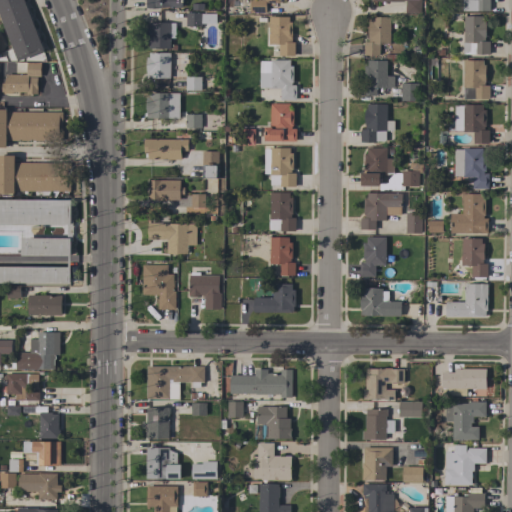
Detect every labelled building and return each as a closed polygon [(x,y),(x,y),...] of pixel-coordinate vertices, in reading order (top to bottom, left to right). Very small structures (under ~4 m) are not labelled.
[(0,0),(24,0),(44,51),(18,61),(0,15),(0,0)] [(181,0),(181,8),(169,7),(161,7),(161,8),(145,8),(145,0),(181,0)] [(284,0),(284,1),(279,1),(279,3),(266,3),(266,13),(249,13),(249,0),(284,0)] [(420,0),(420,14),(405,14),(405,0),(420,0)] [(489,0),(489,11),(463,11),(463,0),(489,0)] [(214,24),(201,23),(201,27),(185,26),(186,13),(201,13),(201,14),(214,15),(214,24)] [(483,16),(483,21),(485,21),(485,37),(485,40),(484,40),(482,39),(479,41),(489,41),(489,54),(463,54),(463,43),(465,43),(465,32),(464,32),(464,30),(463,30),(464,16),(483,16)] [(288,17),(288,22),(292,22),(291,42),(294,42),(294,56),(279,56),(279,55),(269,55),(269,44),(269,17),(288,17)] [(389,44),(380,44),(379,55),(364,55),(364,42),(368,42),(368,38),(368,22),(370,22),(370,17),(390,18),(389,44)] [(174,31),(169,31),(169,48),(148,48),(148,44),(145,44),(145,28),(146,28),(146,23),(174,23),(174,31)] [(170,78),(146,78),(146,72),(145,72),(145,57),(148,57),(148,52),(170,53),(170,78)] [(290,60),(290,66),(293,66),(293,82),(291,82),(291,85),(296,86),(296,100),(280,100),(281,89),(270,88),(271,60),(290,60)] [(386,76),(393,76),(393,88),(376,88),(376,96),(361,95),(361,86),(364,86),(364,66),(367,66),(367,60),(387,61),(386,76)] [(483,61),(483,65),(485,65),(485,82),(484,82),(484,85),(489,86),(489,99),(463,99),(463,88),(463,60),(483,61)] [(13,92),(13,93),(11,93),(2,93),(2,92),(1,92),(1,83),(5,83),(5,74),(26,75),(26,70),(14,70),(14,62),(40,63),(40,77),(28,76),(28,77),(37,77),(37,94),(26,94),(26,92),(13,92)] [(200,77),(200,90),(185,90),(185,77),(200,77)] [(401,83),(418,83),(418,101),(401,101),(401,83)] [(146,118),(146,112),(145,112),(145,97),(148,98),(148,93),(179,93),(179,118),(146,118)] [(291,126),(291,129),(296,129),(296,141),(264,141),(264,127),(270,127),(270,103),(290,104),(290,109),(293,109),(293,126),(291,126)] [(386,121),(394,121),(393,131),(385,131),(385,142),(375,141),(375,143),(360,143),(360,130),(365,130),(365,109),(366,109),(366,104),(386,104),(386,121)] [(463,105),(482,105),(482,108),(485,108),(485,127),(484,127),(484,130),(489,130),(489,143),(473,143),(473,131),(463,131),(463,130),(453,130),(454,105),(463,105)] [(0,109),(6,109),(6,112),(62,112),(62,141),(6,141),(6,147),(0,147),(0,109)] [(185,114),(200,114),(200,115),(207,115),(207,127),(201,127),(201,128),(185,128),(185,114)] [(255,145),(239,145),(239,129),(255,129),(255,145)] [(187,139),(187,151),(181,151),(181,160),(148,159),(148,157),(145,157),(145,153),(143,153),(143,139),(187,139)] [(264,149),(270,149),(270,148),(289,148),(289,153),(293,153),(292,170),(291,170),(291,173),(296,173),(295,187),(279,187),(279,185),(270,185),(270,174),(264,174),(264,149)] [(360,185),(361,173),(363,173),(364,154),(367,154),(367,148),(386,148),(386,159),(393,159),(393,173),(386,173),(386,177),(381,177),(381,183),(379,183),(380,183),(379,186),(360,185)] [(463,150),(463,148),(482,149),(482,154),(485,154),(485,171),(484,171),(484,174),(488,174),(488,189),(472,188),(473,177),(462,177),(462,176),(454,176),(454,150),(463,150)] [(218,166),(216,166),(216,178),(203,178),(203,165),(202,165),(202,151),(218,151),(218,166)] [(0,155),(14,155),(14,162),(70,163),(69,191),(17,191),(17,195),(0,195),(0,155)] [(393,173),(401,173),(401,171),(411,171),(411,168),(409,168),(409,163),(422,163),(422,173),(418,173),(418,186),(403,186),(403,190),(400,190),(380,190),(379,186),(380,183),(388,183),(388,180),(393,173)] [(179,187),(183,187),(183,194),(179,194),(179,200),(148,200),(148,180),(179,180),(179,187)] [(289,193),(289,198),(292,198),(292,214),(291,214),(291,217),(295,218),(295,231),(269,231),(269,214),(270,214),(270,193),(289,193)] [(401,193),(401,195),(406,195),(406,201),(401,201),(401,207),(400,207),(400,214),(385,214),(385,220),(375,220),(375,230),(360,230),(360,218),(365,218),(365,215),(363,215),(363,198),(367,198),(367,193),(401,193)] [(191,194),(205,194),(205,204),(204,204),(204,207),(191,207),(191,194)] [(482,194),(482,199),(485,199),(485,216),(483,216),(483,219),(488,219),(488,232),(449,232),(449,213),(462,213),(462,194),(482,194)] [(0,199),(70,200),(70,224),(0,224),(0,199)] [(421,213),(421,233),(405,233),(406,213),(421,213)] [(441,232),(440,220),(426,220),(427,232),(441,232)] [(196,224),(195,245),(187,245),(187,254),(166,254),(166,240),(147,239),(147,223),(196,224)] [(270,237),(289,237),(289,243),(292,243),(292,258),(290,258),(290,263),(294,263),(294,276),(280,276),(280,264),(270,264),(270,237)] [(385,265),(375,265),(375,277),(360,277),(360,262),(363,262),(363,263),(364,263),(364,259),(363,259),(363,243),(366,243),(366,237),(385,237),(385,265)] [(68,238),(68,256),(21,255),(21,238),(68,238)] [(481,239),(481,244),(483,244),(483,260),(482,260),(482,264),(487,264),(487,277),(471,277),(471,265),(461,265),(462,238),(481,239)] [(167,265),(167,274),(172,274),(172,280),(173,280),(173,289),(172,289),(172,291),(175,291),(175,309),(157,309),(157,295),(141,295),(142,265),(167,265)] [(0,266),(70,267),(70,283),(0,282),(0,266)] [(190,275),(190,270),(199,270),(199,275),(218,275),(218,293),(220,293),(220,309),(204,309),(204,296),(189,296),(189,275),(190,275)] [(272,284),(292,284),(292,290),(295,290),(295,306),(293,306),(293,311),(292,311),(292,313),(254,312),(254,297),(272,297),(272,284)] [(487,311),(485,311),(485,316),(483,316),(483,317),(445,317),(445,302),(456,302),(456,301),(464,301),(464,284),(487,284),(487,311)] [(20,285),(20,298),(6,298),(6,285),(20,285)] [(382,291),(388,291),(388,301),(401,302),(400,317),(379,316),(379,315),(361,315),(361,309),(360,309),(360,293),(362,293),(362,288),(382,288),(382,291)] [(61,295),(61,315),(27,315),(28,295),(61,295)] [(59,355),(54,355),(55,356),(55,358),(54,360),(54,369),(38,369),(38,371),(35,371),(36,369),(30,369),(30,370),(22,370),(22,369),(17,369),(17,360),(18,360),(18,353),(29,353),(29,339),(37,339),(37,332),(59,332),(59,355)] [(0,340),(11,340),(11,354),(6,354),(6,357),(0,357),(0,340)] [(146,366),(204,367),(204,382),(200,382),(200,388),(192,388),(192,382),(179,382),(179,398),(168,397),(168,399),(146,399),(146,366)] [(383,369),(383,368),(390,368),(390,369),(404,369),(404,383),(391,383),(385,383),(385,389),(394,389),(394,400),(363,399),(363,390),(365,390),(366,369),(383,369)] [(461,369),(461,368),(485,369),(485,389),(466,389),(466,396),(450,395),(450,391),(445,391),(445,390),(441,390),(441,372),(454,372),(454,369),(461,369)] [(254,376),(254,369),(267,370),(267,374),(280,374),(280,369),(292,370),(291,398),(280,398),(280,394),(262,394),(262,395),(255,395),(255,394),(230,393),(230,375),(254,376)] [(38,389),(29,389),(29,387),(26,386),(26,392),(39,392),(38,400),(15,400),(15,394),(5,394),(5,373),(38,374),(38,389)] [(242,417),(227,418),(227,402),(242,401),(242,417)] [(421,402),(421,417),(398,417),(398,402),(421,402)] [(485,402),(485,416),(473,416),(472,427),(478,427),(478,440),(452,440),(452,421),(445,421),(445,406),(452,406),(452,403),(467,403),(467,402),(485,402)] [(205,416),(191,415),(191,403),(205,403),(205,416)] [(20,406),(20,416),(6,415),(6,406),(20,406)] [(286,407),(286,418),(290,418),(290,429),(291,429),(291,431),(290,431),(290,437),(291,437),(291,439),(266,439),(267,426),(266,426),(265,439),(253,439),(253,424),(257,424),(257,406),(286,407)] [(169,408),(169,414),(168,414),(168,421),(170,421),(170,414),(177,414),(177,433),(168,433),(168,439),(145,438),(146,408),(169,408)] [(386,409),(386,416),(385,416),(385,420),(394,420),(394,433),(385,432),(385,440),(362,439),(362,431),(365,431),(365,409),(386,409)] [(51,413),(51,414),(58,414),(58,430),(59,430),(59,438),(39,438),(39,412),(51,413)] [(59,465),(35,465),(35,461),(28,458),(22,458),(22,442),(60,442),(59,465)] [(273,456),(290,456),(290,480),(261,480),(261,479),(253,479),(253,457),(257,457),(257,443),(273,443),(273,456)] [(471,485),(445,484),(445,446),(453,446),(453,445),(465,445),(465,448),(485,448),(485,463),(473,463),(473,471),(471,471),(471,485)] [(392,448),(392,467),(385,467),(385,480),(366,480),(366,481),(361,481),(362,463),(363,463),(363,447),(392,448)] [(177,464),(179,464),(180,479),(145,479),(145,448),(169,448),(169,450),(176,453),(177,464)] [(22,459),(22,472),(8,472),(8,459),(22,459)] [(216,462),(216,479),(191,479),(191,464),(202,464),(202,462),(216,462)] [(422,467),(422,482),(402,482),(402,467),(422,467)] [(0,473),(14,473),(14,488),(0,488),(0,473)] [(38,474),(38,473),(56,473),(56,485),(61,485),(60,492),(56,492),(56,500),(38,499),(38,491),(18,491),(18,474),(38,474)] [(206,482),(206,496),(192,496),(192,482),(206,482)] [(278,484),(278,487),(279,487),(279,498),(278,498),(278,505),(290,505),(289,511),(258,511),(259,484),(278,484)] [(385,484),(385,494),(393,494),(393,511),(392,511),(367,511),(367,498),(363,498),(363,495),(362,495),(362,484),(385,484)] [(177,486),(176,507),(175,507),(175,511),(153,511),(153,507),(148,507),(148,509),(146,509),(146,486),(177,486)] [(466,497),(467,493),(484,493),(484,508),(472,508),(472,511),(444,511),(445,496),(466,497)]
